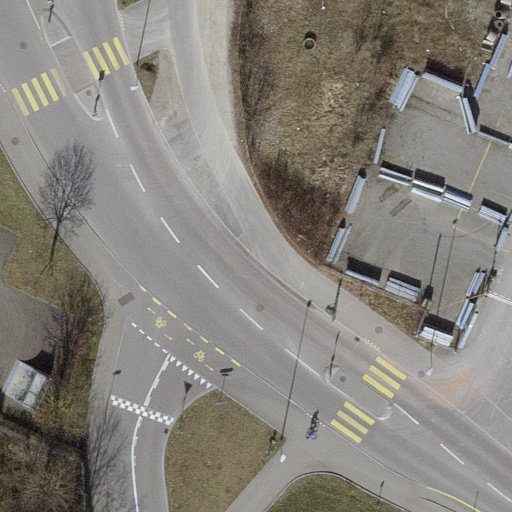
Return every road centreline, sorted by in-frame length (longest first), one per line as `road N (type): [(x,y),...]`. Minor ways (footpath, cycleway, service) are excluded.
road 1 (residential): [(221,284),(511,501)]
road 2 (residential): [(22,0),(127,179),(221,284)]
road 3 (residential): [(221,284),(178,338),(133,442),(138,511)]
road 4 (unknown): [(453,459),(511,299)]
